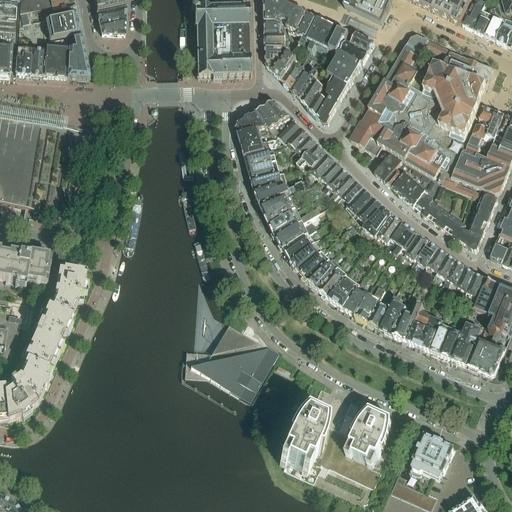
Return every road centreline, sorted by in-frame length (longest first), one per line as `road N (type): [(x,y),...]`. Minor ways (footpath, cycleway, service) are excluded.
road 1 (residential): [(206,96),(213,184),(238,267),(268,325),(345,381),(488,448)]
road 2 (residential): [(508,398),(487,398),(381,355),(327,324),(282,284),(234,191),(225,95)]
road 3 (residential): [(333,144),(410,26),(511,67)]
road 4 (residential): [(0,434),(22,434),(40,419),(108,249)]
road 5 (residential): [(476,269),(397,213),(333,144)]
road 6 (residential): [(108,249),(136,97)]
road 7 (residential): [(140,0),(136,56),(95,54),(81,0)]
